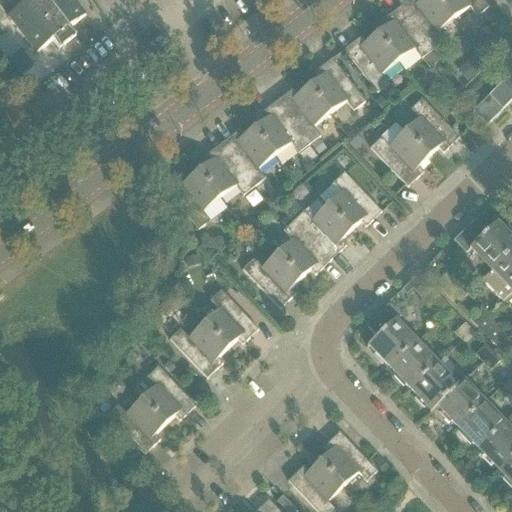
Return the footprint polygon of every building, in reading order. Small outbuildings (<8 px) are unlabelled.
[(19,0),(24,6),(8,18),(18,32),(19,31),(27,40),(26,41),(36,55),(52,42),(58,51),(75,38),(69,29),(85,17),(74,3),(74,4),(71,0),(19,0)] [(418,0),(412,0),(399,10),(432,53),(443,44),(436,35),(453,22),(435,0),(423,0),(421,2),(418,0)] [(435,0),(453,22),(469,9),(477,19),(488,10),(480,0),(435,0)] [(387,28),(376,37),(397,64),(414,52),(421,61),(422,61),(432,53),(399,10),(383,23),(387,28)] [(397,64),(376,37),(365,45),(361,39),(344,52),(377,96),(388,87),(381,77),(397,64)] [(432,53),(422,61),(429,70),(440,62),(432,53)] [(476,59),(470,64),(478,73),(484,69),(476,59)] [(319,80),(308,89),(330,117),(346,104),(353,114),(365,105),(332,61),(314,75),(319,80)] [(511,80),(510,78),(472,114),(486,128),(511,103),(511,80)] [(293,91),(276,104),(309,147),(320,139),(313,129),(330,117),(308,89),(297,97),(293,91)] [(382,97),(374,103),(382,113),(389,107),(382,97)] [(419,120),(404,135),(428,160),(438,151),(443,156),(459,141),(421,101),(410,112),(419,120)] [(263,123),(253,131),(274,159),(291,146),(298,156),(309,147),(276,104),(259,117),(263,123)] [(238,134),(221,147),(254,190),(258,187),(265,181),(258,172),(274,159),(253,131),(242,139),(238,134)] [(428,160),(404,135),(389,149),(380,140),(370,150),(407,190),(423,175),(418,169),(428,160)] [(356,138),(348,146),(354,153),(363,145),(356,138)] [(319,142),(311,148),(318,157),(326,151),(319,142)] [(208,165),(197,173),(219,201),(235,189),(243,198),(254,190),(221,147),(204,159),(208,165)] [(182,176),(165,189),(177,205),(198,232),(210,224),(226,211),(219,201),(197,173),(187,182),(182,176)] [(341,194),(326,208),(351,234),(361,225),(365,230),(381,215),(344,175),(333,185),(341,194)] [(265,181),(258,187),(263,194),(270,188),(265,181)] [(292,202),(282,212),(286,217),(293,224),(303,214),(292,202)] [(303,214),(293,224),(330,263),(346,249),(341,243),(351,234),(326,208),(311,223),(303,214)] [(286,217),(280,223),(287,230),(293,224),(286,217)] [(471,251),(491,273),(511,252),(511,244),(496,228),(498,226),(497,225),(486,235),(475,223),(476,222),(475,222),(453,243),(454,244),(455,243),(467,255),(471,251)] [(291,242),(276,257),(300,282),(310,273),(315,278),(330,263),(293,224),(287,230),(283,234),(291,242)] [(502,304),(511,294),(511,252),(491,273),(481,282),(502,304)] [(198,257),(185,260),(187,270),(201,266),(198,257)] [(300,282),(276,257),(261,271),(253,262),(242,272),(280,312),(295,297),(291,291),(300,282)] [(435,285),(456,307),(466,297),(445,276),(435,285)] [(420,300),(441,321),(451,311),(431,290),(420,300)] [(218,312),(203,326),(227,352),(237,342),(242,347),(258,332),(220,293),(210,303),(218,312)] [(167,302),(159,310),(165,317),(174,309),(167,302)] [(369,349),(389,370),(415,346),(394,324),(400,319),(388,306),(365,328),(376,340),(366,349),(367,351),(369,349)] [(479,312),(469,321),(476,329),(487,319),(479,312)] [(227,352),(203,326),(188,341),(180,332),(169,342),(207,381),(222,366),(218,361),(227,352)] [(464,326),(454,336),(462,344),(471,334),(464,326)] [(489,342),(497,350),(506,342),(498,334),(489,342)] [(511,348),(506,342),(497,350),(505,359),(511,351),(511,348)] [(389,370),(410,392),(435,368),(415,346),(389,370)] [(475,357),(482,365),(492,355),(485,348),(475,357)] [(492,355),(482,365),(490,373),(500,363),(492,355)] [(430,416),(437,408),(456,390),(462,384),(454,375),(448,381),(435,368),(410,392),(430,413),(429,415),(430,416)] [(155,388),(140,402),(165,428),(175,418),(180,424),(195,409),(158,369),(147,380),(155,388)] [(437,408),(458,430),(482,407),(462,386),(463,385),(462,384),(456,390),(437,408)] [(117,408),(106,418),(121,433),(118,435),(125,442),(127,440),(130,443),(144,458),(160,442),(155,437),(165,428),(140,402),(125,417),(117,408)] [(458,430),(479,452),(503,429),(482,407),(458,430)] [(479,452),(500,473),(511,461),(511,438),(503,429),(479,452)] [(328,455),(318,464),(343,490),(357,476),(366,484),(376,474),(339,435),(323,450),(328,455)] [(378,459),(372,465),(383,477),(390,471),(378,459)] [(511,461),(500,473),(511,486),(511,461)] [(343,490),(318,464),(309,474),(304,469),(288,484),(314,511),(334,511),(327,504),(343,490)] [(294,511),(282,499),(276,504),(283,511),(294,511)] [(277,511),(268,502),(258,511),(277,511)]
